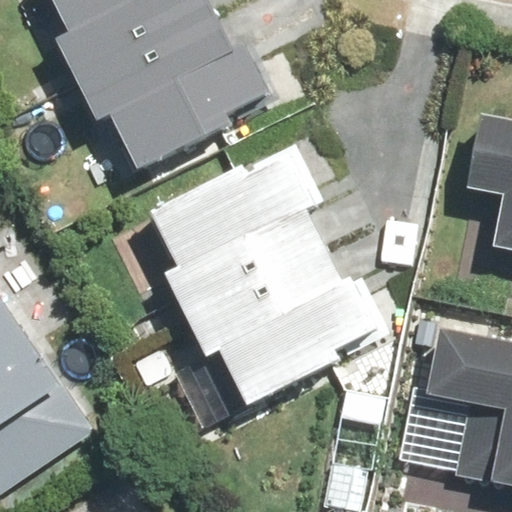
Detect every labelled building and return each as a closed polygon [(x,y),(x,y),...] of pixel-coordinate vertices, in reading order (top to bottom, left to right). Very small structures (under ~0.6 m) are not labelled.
[(66,0),(78,24),(65,30),(85,72),(223,6),(220,0),(66,0)] [(223,6),(85,72),(105,114),(119,107),(144,160),(234,118),(231,112),(273,92),(247,38),(240,41),(223,6)] [(511,256),(511,129),(467,120),(453,187),(493,195),(482,250),(511,256)] [(249,162),(159,205),(186,260),(173,266),(193,307),(331,242),(313,203),(320,200),(296,149),(252,170),(249,162)] [(331,242),(193,307),(213,349),(227,343),(252,396),(342,354),(339,348),(382,327),(356,273),(348,277),(331,242)] [(0,501),(90,442),(0,305),(0,501)] [(511,492),(511,348),(425,332),(413,399),(494,414),(481,487),(511,492)]
